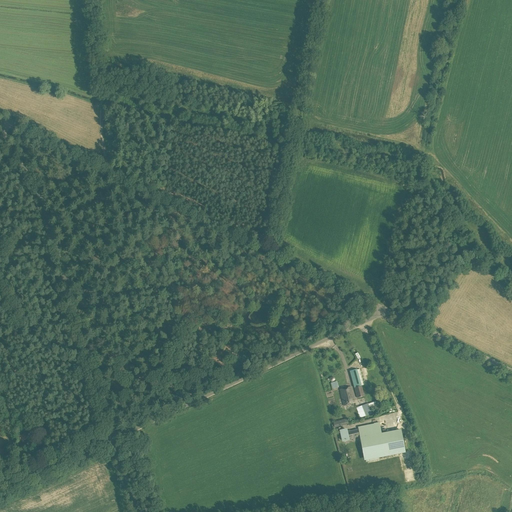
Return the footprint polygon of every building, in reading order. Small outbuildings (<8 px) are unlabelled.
[(350,372),(354,388),(357,400),(365,398),(362,386),(361,386),(357,370),(350,372)] [(340,390),(344,406),(355,403),(351,387),(340,390)] [(357,408),(360,417),(372,413),(370,409),(377,407),(375,402),(357,408)] [(359,427),(365,458),(404,450),(400,430),(380,434),(378,423),(359,427)] [(24,434),(19,436),(21,441),(27,440),(26,435),(29,435),(28,430),(23,432),(24,434)] [(349,439),(347,432),(347,430),(339,432),(341,441),(349,439)] [(347,432),(349,439),(359,436),(358,430),(347,432)]
